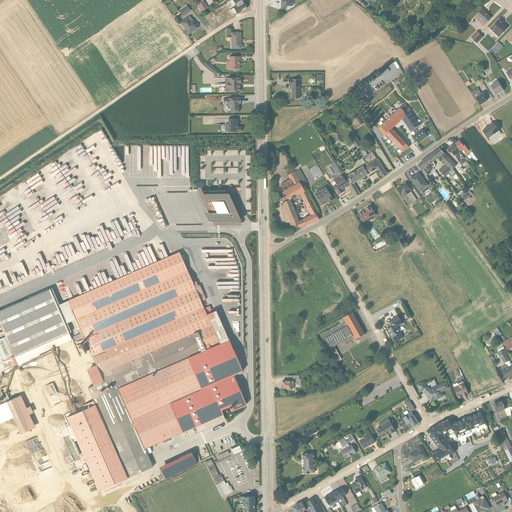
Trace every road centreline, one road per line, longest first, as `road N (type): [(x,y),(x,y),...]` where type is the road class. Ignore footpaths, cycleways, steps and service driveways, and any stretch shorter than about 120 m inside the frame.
road 1 (unclassified): [(260,12),(216,31),(0,178)]
road 2 (primary): [(267,511),(263,249)]
road 3 (residential): [(317,225),(511,96)]
road 4 (residential): [(317,225),(427,421)]
road 5 (primary): [(263,235),(260,12)]
road 6 (residential): [(267,511),(396,441)]
